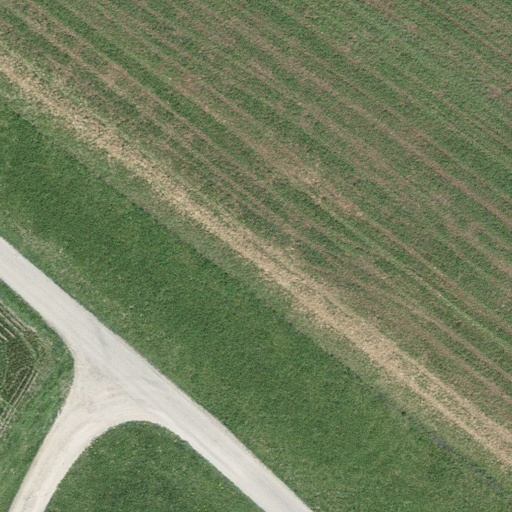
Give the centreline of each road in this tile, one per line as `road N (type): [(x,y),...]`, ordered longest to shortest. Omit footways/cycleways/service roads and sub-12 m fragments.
road 1 (unclassified): [(0,267),(269,511)]
road 2 (track): [(31,511),(120,377)]
